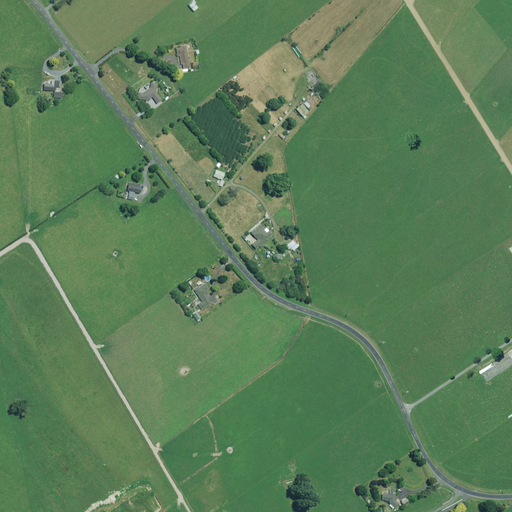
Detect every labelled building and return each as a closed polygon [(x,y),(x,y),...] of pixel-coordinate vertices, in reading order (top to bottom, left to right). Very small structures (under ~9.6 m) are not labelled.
[(198,8),(193,2),(189,5),(194,11),(198,8)] [(182,64),(183,69),(190,68),(186,45),(180,46),(180,48),(176,49),(177,57),(179,56),(181,65),(182,64)] [(62,81),(51,80),(51,85),(44,84),(43,90),(55,91),(56,87),(61,87),(62,81)] [(322,84),(320,81),(309,88),(311,91),(322,84)] [(144,100),(146,102),(151,99),(151,98),(152,97),(157,104),(162,100),(156,91),(157,84),(151,83),(149,88),(142,93),(138,93),(137,99),(144,100)] [(314,103),(311,99),(304,104),(308,108),(314,103)] [(305,115),(308,112),(301,104),(295,109),(302,117),(302,118),(303,118),(303,119),(304,119),(305,119),(306,118),(306,117),(306,116),(306,115),(305,115)] [(225,173),(216,170),(213,177),(222,180),(225,173)] [(135,193),(139,194),(141,187),(128,185),(127,191),(129,191),(128,199),(133,200),(135,193)] [(267,232),(260,225),(251,233),(257,240),(252,245),(256,250),(260,246),(261,247),(262,246),(261,245),(273,234),(269,231),(267,232)] [(295,244),(292,241),(288,244),(293,251),(299,246),(296,242),(295,244)] [(209,289),(205,283),(203,284),(200,280),(196,283),(198,287),(194,290),(202,302),(198,305),(202,310),(211,303),(208,299),(209,298),(206,294),(208,293),(207,290),(209,289)] [(201,320),(200,319),(201,318),(197,312),(193,315),(197,320),(198,322),(201,320)] [(390,505),(388,506),(392,510),(393,508),(394,509),(399,504),(395,500),(395,498),(396,498),(396,496),(395,496),(395,489),(389,488),(389,494),(382,494),(382,500),(384,500),(384,501),(388,501),(388,503),(390,505)]
